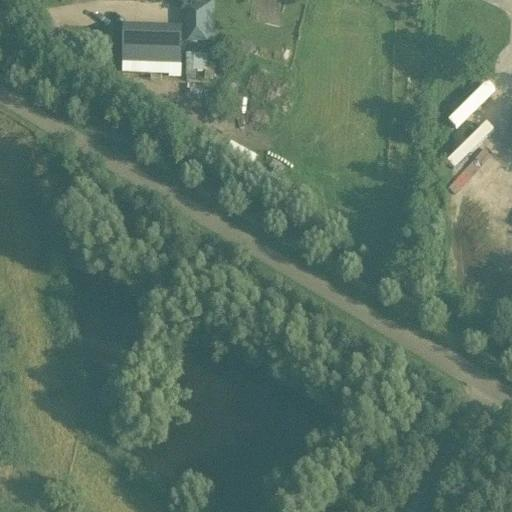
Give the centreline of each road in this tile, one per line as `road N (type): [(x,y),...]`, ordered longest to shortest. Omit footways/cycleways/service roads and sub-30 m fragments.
road 1 (unclassified): [(511,406),(0,103)]
road 2 (unknown): [(509,8),(446,101),(431,162),(454,254),(481,284)]
